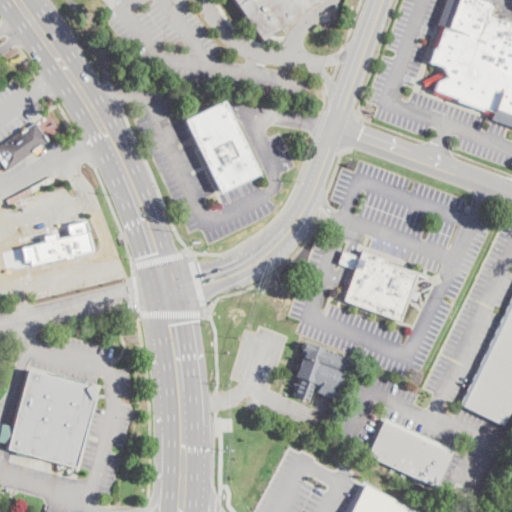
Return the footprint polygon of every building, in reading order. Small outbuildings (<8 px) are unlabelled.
[(319,0),(262,40),(234,0),(319,0)] [(511,118),(432,90),(436,81),(446,77),(446,76),(443,71),(441,67),(429,62),(442,27),(436,24),(444,0),(483,0),(486,1),(491,6),(488,15),(509,23),(511,26),(511,118)] [(423,86),(416,90),(414,84),(443,71),(446,76),(423,86)] [(255,175),(219,192),(184,120),(223,101),(224,101),(259,173),(255,175)] [(5,170),(3,167),(5,166),(0,159),(0,145),(34,121),(48,140),(5,170)] [(77,257),(78,260),(63,264),(62,258),(40,263),(35,243),(44,241),(43,235),(54,232),(56,238),(69,235),(66,224),(86,220),(94,253),(77,257)] [(361,250),(386,259),(384,263),(416,274),(399,320),(343,299),(354,270),(338,263),(342,251),(359,257),(361,250)] [(511,405),(502,426),(462,406),(511,303),(511,405)] [(347,358),(332,399),(317,393),(319,386),(313,384),(308,400),(293,395),(300,377),(295,375),(301,357),(304,359),(307,352),(301,349),(304,342),(347,358)] [(94,397),(75,468),(5,449),(6,444),(0,442),(0,423),(11,426),(26,369),(88,386),(94,397)] [(451,453),(435,487),(367,456),(383,422),(451,453)] [(345,511),(362,484),(412,511),(345,511)]
